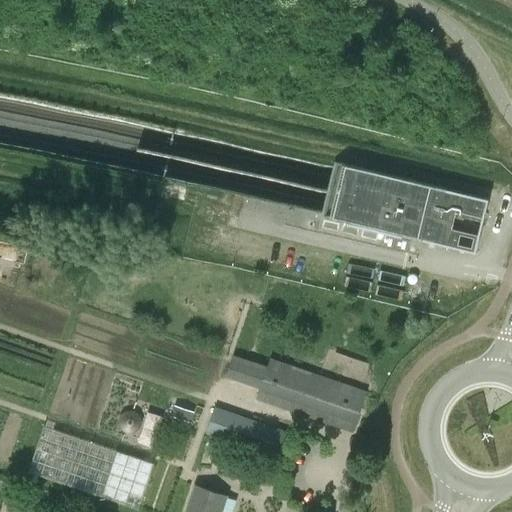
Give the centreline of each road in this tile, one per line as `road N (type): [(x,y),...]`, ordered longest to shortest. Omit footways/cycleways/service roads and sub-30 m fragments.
road 1 (tertiary): [(507,374),(459,378),(430,417),(435,457),(467,485)]
road 2 (unclassified): [(408,0),(469,45),(511,116)]
